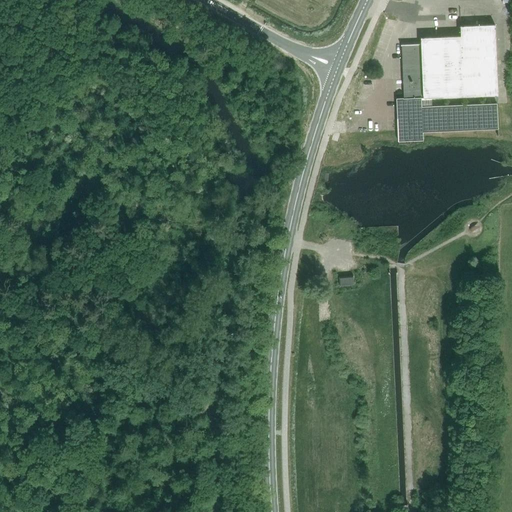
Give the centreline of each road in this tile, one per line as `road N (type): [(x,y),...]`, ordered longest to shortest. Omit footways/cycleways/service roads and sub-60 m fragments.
road 1 (secondary): [(271,511),(268,403),(279,285),(301,177),(337,68)]
road 2 (track): [(448,276),(442,381),(456,511)]
